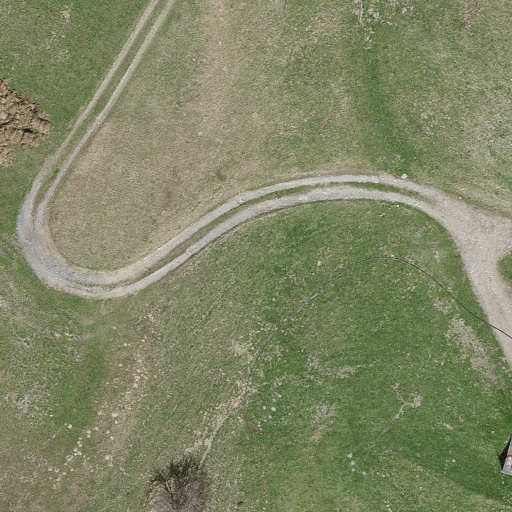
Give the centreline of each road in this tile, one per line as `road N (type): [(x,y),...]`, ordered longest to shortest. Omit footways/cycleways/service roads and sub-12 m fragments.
road 1 (track): [(456,218),(383,182),(296,188),(83,286),(45,273),(30,242)]
road 2 (track): [(145,0),(52,167),(30,242)]
